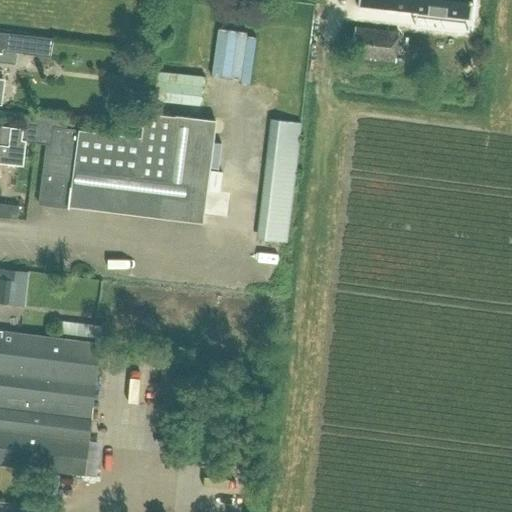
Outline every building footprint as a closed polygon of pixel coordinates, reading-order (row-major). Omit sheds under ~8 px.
[(358,0),(357,7),(359,8),(359,6),(418,13),(418,12),(446,15),(468,18),(468,20),(470,20),(472,0),(358,0)] [(25,54),(49,57),(51,39),(27,37),(25,54)] [(0,62),(14,64),(15,51),(0,49),(0,101),(1,101),(3,83),(0,79),(0,62)] [(38,118),(35,144),(45,145),(38,205),(70,209),(70,206),(202,223),(215,121),(175,117),(144,113),(141,138),(66,129),(67,121),(38,118)] [(271,114),(262,234),(294,237),(304,117),(271,114)] [(35,144),(38,118),(24,116),(22,130),(1,127),(1,126),(0,126),(0,165),(0,164),(22,167),(25,143),(35,144)] [(0,218),(17,220),(19,206),(0,203),(0,218)] [(15,281),(0,279),(0,303),(12,305),(15,281)] [(0,465),(84,475),(100,343),(0,331),(0,465)] [(181,395),(184,363),(163,361),(159,393),(181,395)]
